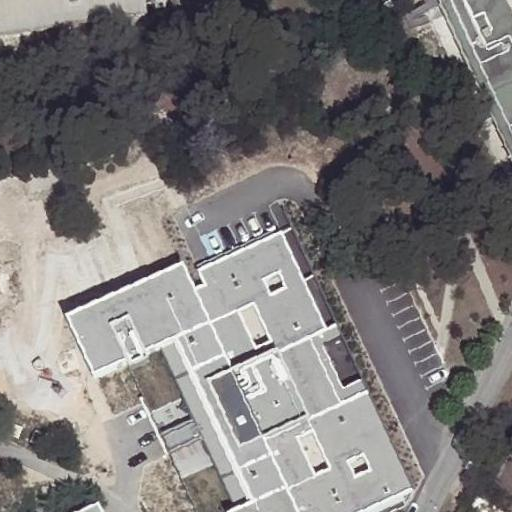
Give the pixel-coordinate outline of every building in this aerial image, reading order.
[(0,0),(0,35),(141,12),(138,0),(0,0)] [(418,0),(511,203),(511,176),(430,0),(418,0)] [(430,0),(511,176),(511,29),(498,0),(430,0)] [(0,50),(143,27),(141,12),(0,35),(0,50)] [(183,260),(64,314),(91,372),(126,356),(129,362),(146,354),(142,347),(158,340),(235,507),(226,511),(360,511),(411,489),(361,380),(342,389),(322,344),(343,334),(336,319),(327,324),(283,230),(197,269),(202,282),(195,285),(183,260)] [(101,511),(97,502),(75,511),(101,511)]
